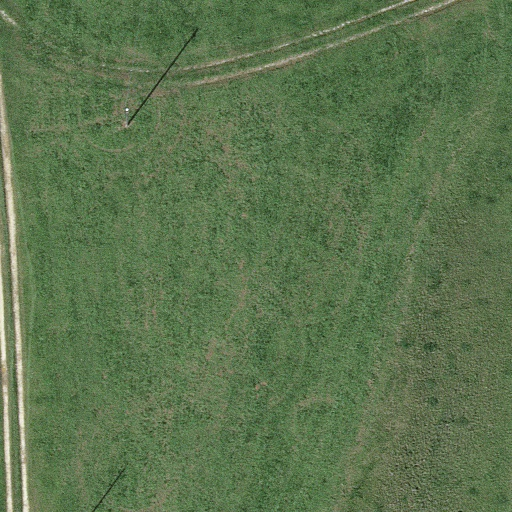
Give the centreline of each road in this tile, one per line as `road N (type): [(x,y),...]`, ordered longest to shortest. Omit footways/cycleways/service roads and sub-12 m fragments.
road 1 (track): [(0,25),(18,47),(94,86),(174,86),(259,64),(424,0)]
road 2 (track): [(0,378),(8,511)]
